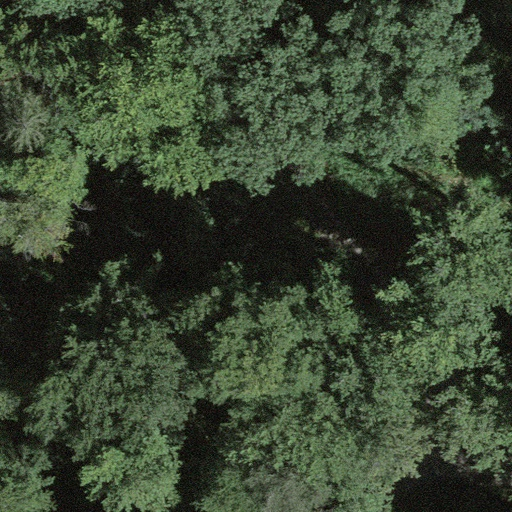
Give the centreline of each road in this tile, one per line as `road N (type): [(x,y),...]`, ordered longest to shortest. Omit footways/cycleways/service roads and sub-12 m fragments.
road 1 (track): [(125,0),(376,281),(471,405),(357,511)]
road 2 (track): [(0,76),(212,94)]
